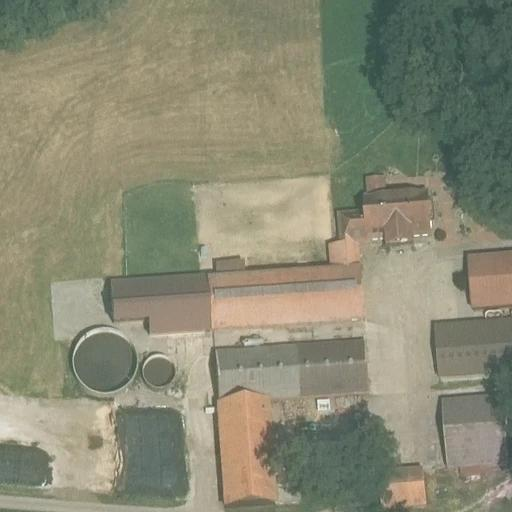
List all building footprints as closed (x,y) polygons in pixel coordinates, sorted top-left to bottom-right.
[(386,197),(385,181),(372,182),(366,182),(367,200),(365,200),(367,214),(336,218),(341,249),(359,246),(381,243),(382,253),(398,252),(397,240),(433,235),(429,205),(412,207),(410,194),(386,197)] [(203,283),(207,338),(365,326),(359,246),(341,249),(328,249),(330,273),(203,283)] [(511,288),(489,290),(491,320),(511,318),(511,288)] [(511,325),(436,331),(440,382),(511,377),(511,325)] [(131,353),(123,343),(111,337),(100,336),(87,339),(78,347),(72,358),(71,370),(74,382),(82,392),(92,397),(105,399),(118,395),(127,388),(133,376),(134,365),(131,353)] [(366,347),(215,357),(219,407),(250,405),(369,397),(366,347)] [(171,369),(167,364),(160,360),(155,360),(148,362),(143,366),(140,371),(140,378),(141,384),(145,389),(151,392),(158,393),(164,391),(169,387),(172,381),(173,375),(171,369)] [(511,433),(510,402),(442,406),(446,463),(500,460),(511,459),(511,433)] [(256,508),(250,405),(219,407),(212,407),(219,510),(256,508)] [(375,511),(427,509),(425,472),(374,474),(375,511)]
